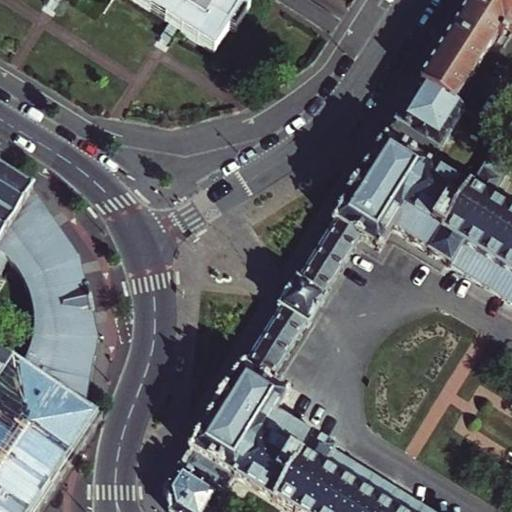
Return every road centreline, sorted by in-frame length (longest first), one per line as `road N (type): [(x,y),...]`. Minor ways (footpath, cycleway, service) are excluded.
road 1 (residential): [(412,0),(323,130),(140,243)]
road 2 (secondary): [(140,243),(154,333),(122,436),(115,490)]
road 3 (unknown): [(511,511),(375,430),(350,399),(340,367)]
road 4 (unknown): [(327,318),(392,293),(461,307),(511,337)]
road 5 (secondary): [(0,119),(86,174),(140,243)]
road 6 (unknown): [(224,228),(327,318)]
